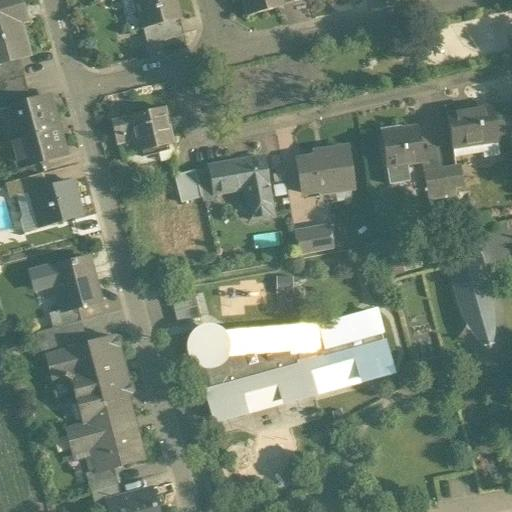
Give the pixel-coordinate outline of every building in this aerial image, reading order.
[(20,0),(0,0),(0,64),(18,59),(27,57),(18,24),(26,21),(20,0)] [(134,0),(119,0),(125,21),(139,17),(134,0)] [(174,0),(134,0),(139,17),(143,30),(156,27),(179,21),(180,20),(174,0)] [(242,0),(247,17),(281,8),(281,6),(279,0),(242,0)] [(179,21),(156,27),(160,42),(183,36),(179,21)] [(156,27),(143,30),(145,38),(147,46),(160,42),(156,27)] [(18,59),(0,64),(0,82),(22,77),(22,76),(18,59)] [(22,77),(0,82),(0,112),(12,109),(11,108),(29,103),(23,81),(22,77)] [(29,103),(11,108),(12,109),(20,141),(13,143),(20,168),(63,157),(47,98),(29,103)] [(492,107),(446,114),(452,148),(481,144),(496,141),(497,141),(494,122),(492,107)] [(163,109),(129,117),(130,118),(111,123),(116,144),(134,140),(138,154),(141,153),(143,158),(158,155),(157,149),(172,146),(163,109)] [(506,120),(494,122),(497,141),(496,141),(499,157),(511,155),(506,120)] [(417,128),(401,131),(401,128),(380,132),(386,168),(407,165),(423,162),(421,152),(417,128)] [(496,141),(481,144),(483,153),(485,168),(500,165),(499,157),(496,141)] [(481,144),(452,148),(453,158),(483,153),(481,144)] [(172,146),(157,149),(158,155),(160,163),(175,159),(172,146)] [(325,157),(297,161),(302,194),(334,189),(334,192),(352,190),(346,149),(324,152),(325,157)] [(423,162),(424,173),(442,170),(439,149),(421,152),(423,162)] [(249,162),(211,168),(211,169),(215,194),(216,193),(244,189),(250,221),(273,217),(273,216),(272,216),(263,159),(262,160),(262,162),(249,164),(249,162)] [(407,165),(386,168),(389,186),(410,183),(407,165)] [(460,167),(442,170),(445,189),(463,186),(460,167)] [(211,169),(195,173),(201,199),(203,203),(217,201),(216,193),(215,194),(211,169)] [(424,173),(423,173),(424,178),(426,192),(445,189),(442,170),(424,173)] [(195,171),(174,177),(181,204),(201,199),(195,173),(195,171)] [(283,174),(273,176),(278,205),(288,203),(283,174)] [(42,175),(14,182),(19,197),(31,194),(31,193),(46,188),(42,175)] [(46,188),(31,193),(31,194),(41,229),(80,218),(70,182),(46,188)] [(445,189),(426,192),(428,201),(446,198),(445,189)] [(19,197),(16,198),(21,218),(19,222),(22,234),(41,229),(31,194),(19,197)] [(181,239),(204,237),(200,202),(177,204),(181,239)] [(329,226),(294,233),(298,257),(334,250),(329,226)] [(434,246),(420,248),(422,262),(437,260),(434,246)] [(488,350),(490,348),(492,343),(494,334),(495,324),(495,313),(492,297),(481,257),(479,257),(448,266),(446,267),(457,305),(462,318),(469,331),(477,342),(481,347),(486,350),(488,350)] [(87,259),(51,268),(62,311),(62,312),(77,308),(99,303),(87,259)] [(51,268),(37,272),(45,301),(48,315),(62,311),(51,268)] [(293,278),(278,278),(278,292),(293,292),(293,278)] [(194,296),(171,302),(177,325),(200,318),(194,296)] [(48,315),(45,301),(39,302),(46,331),(52,330),(48,315)] [(62,311),(48,315),(52,330),(80,322),(77,308),(62,312),(62,311)] [(46,331),(35,334),(42,359),(46,358),(45,357),(81,347),(75,324),(80,323),(80,322),(52,330),(46,331)] [(80,323),(75,324),(81,347),(86,346),(80,323)] [(314,329),(296,330),(298,351),(296,351),(297,353),(315,352),(316,351),(314,329)] [(199,364),(204,366),(204,367),(205,367),(206,373),(203,374),(205,384),(209,383),(210,388),(210,389),(206,390),(207,394),(214,421),(216,421),(216,419),(242,412),(243,414),(245,413),(242,404),(281,394),(283,402),(285,402),(285,400),(311,393),(312,394),(314,394),(311,384),(305,363),(300,364),(299,363),(297,353),(296,351),(298,351),(296,330),(222,336),(210,330),(197,333),(190,345),(192,358),(197,363),(199,364)] [(75,392),(125,378),(117,350),(120,347),(118,340),(114,338),(86,346),(81,347),(45,357),(46,358),(57,397),(75,392)] [(315,352),(297,353),(299,363),(316,358),(315,352)] [(316,358),(299,363),(300,364),(305,363),(311,384),(328,379),(322,357),(316,358)] [(204,366),(199,364),(196,398),(207,394),(206,390),(210,389),(210,388),(209,383),(205,384),(203,374),(206,373),(205,367),(204,367),(204,366)] [(125,378),(75,392),(84,426),(132,413),(127,397),(130,396),(132,393),(130,386),(126,385),(125,378)] [(245,413),(245,416),(284,405),(283,402),(281,394),(242,404),(245,413)] [(132,413),(84,426),(66,431),(72,456),(90,451),(95,469),(96,472),(96,473),(113,469),(143,461),(132,421),(134,420),(132,413)] [(113,469),(96,473),(96,472),(85,475),(90,494),(117,486),(113,469)] [(117,486),(90,494),(95,511),(103,511),(108,511),(107,504),(121,500),(117,486)] [(121,500),(107,504),(108,511),(156,511),(151,492),(121,500)]
